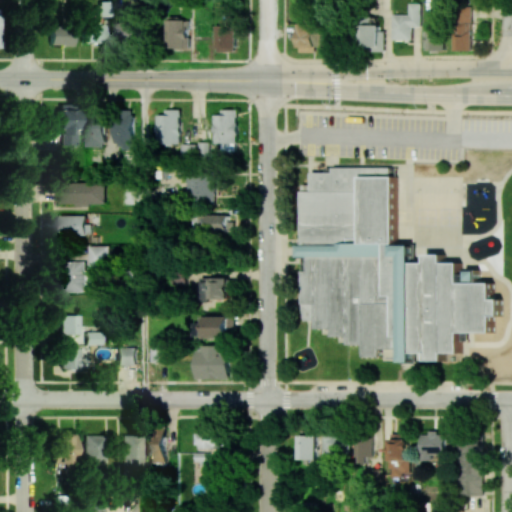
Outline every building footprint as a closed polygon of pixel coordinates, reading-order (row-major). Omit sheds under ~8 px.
[(95,16),(109,16),(110,1),(95,1),(95,16)] [(393,14),(393,40),(413,40),(413,26),(421,26),(422,2),(410,2),(410,14),(393,14)] [(473,50),(472,6),(456,6),(456,50),(473,50)] [(189,48),(190,20),(168,19),(167,47),(189,48)] [(139,41),(139,21),(115,20),(115,40),(139,41)] [(48,45),(73,45),(73,24),(49,23),(48,45)] [(300,23),(299,52),(316,52),(317,23),(300,23)] [(104,25),(81,24),(81,42),(103,42),(104,25)] [(217,25),(217,49),(236,48),(236,25),(217,25)] [(384,25),(362,25),(362,50),(384,50),(384,25)] [(446,50),(445,30),(427,30),(427,50),(446,50)] [(59,145),(76,144),(76,108),(58,109),(59,145)] [(135,148),(136,110),(117,109),(115,147),(135,148)] [(158,115),(159,143),(182,143),(181,109),(166,109),(166,115),(158,115)] [(215,111),(216,143),(223,143),(223,151),(238,151),(237,111),(215,111)] [(106,147),(107,117),(88,116),(87,146),(106,147)] [(429,263),(429,255),(446,255),(446,262),(461,262),(461,283),(493,284),(494,300),(502,300),(502,316),(493,316),(493,332),(461,333),(462,353),(445,353),(446,360),(429,360),(429,353),(414,353),(415,363),(402,362),(401,358),(377,360),(376,356),(362,356),(363,344),(347,344),(346,336),(331,336),(331,328),(314,328),(314,303),(302,304),(302,270),(306,270),(306,257),(297,256),(297,245),(302,244),(301,183),(311,183),(311,172),(333,172),(333,168),(395,168),(395,176),(398,176),(398,244),(415,245),(414,262),(429,263)] [(215,203),(216,171),(188,170),(187,202),(215,203)] [(59,204),(106,203),(105,181),(59,182),(59,204)] [(233,215),(209,214),(208,232),(233,233),(233,215)] [(57,216),(58,235),(91,235),(91,223),(87,223),(87,215),(57,216)] [(89,267),(109,267),(110,245),(89,245),(89,267)] [(85,292),(86,261),(67,261),(66,291),(85,292)] [(230,301),(229,278),(204,279),(205,302),(230,301)] [(78,334),(78,314),(59,314),(59,334),(78,334)] [(235,316),(207,316),(207,338),(235,338),(235,316)] [(198,379),(231,378),(231,345),(197,346),(198,379)] [(115,365),(137,365),(136,346),(115,346),(115,365)] [(168,362),(169,346),(152,346),(152,361),(168,362)] [(52,362),(53,373),(83,372),(83,358),(78,358),(77,348),(58,349),(59,362),(52,362)] [(199,429),(200,448),(225,447),(224,428),(199,429)] [(146,462),(167,462),(167,430),(153,429),(153,438),(146,438),(146,462)] [(72,432),(50,432),(51,463),(73,463),(72,432)] [(409,475),(410,434),(390,433),(389,469),(394,469),(393,475),(409,475)] [(82,468),(102,467),(102,434),(81,435),(82,468)] [(119,471),(140,472),(141,435),(120,434),(119,471)] [(350,434),(322,435),(323,454),(350,453),(350,434)] [(449,434),(422,434),(422,460),(433,460),(433,454),(449,454),(449,434)] [(318,435),(299,435),(299,459),(318,459),(318,435)] [(374,438),(355,438),(356,462),(375,462),(374,438)] [(484,495),(483,440),(458,441),(460,496),(484,495)] [(364,479),(378,480),(378,470),(364,469),(364,479)]
